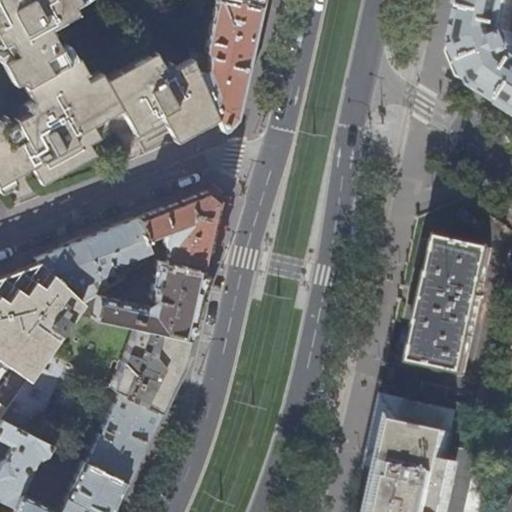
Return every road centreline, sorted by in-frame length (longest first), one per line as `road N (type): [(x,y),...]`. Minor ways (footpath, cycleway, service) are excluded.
road 1 (primary): [(266,511),(330,276),(365,71)]
road 2 (primary): [(272,163),(218,378),(170,511)]
road 3 (residential): [(0,243),(217,156),(272,163)]
road 4 (residential): [(511,161),(365,71)]
road 5 (primary): [(311,0),(272,163)]
